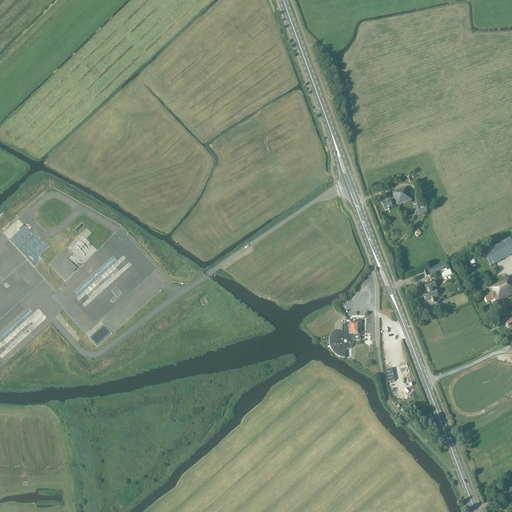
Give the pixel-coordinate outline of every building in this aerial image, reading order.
[(393,193),(398,205),(412,200),(409,192),(407,192),(406,188),(393,193)] [(392,207),(390,201),(383,204),(385,210),(392,207)] [(423,208),(421,209),(419,203),(414,205),(417,211),(419,216),(425,213),(424,210),(426,210),(425,207),(423,208)] [(414,236),(417,239),(422,234),(418,230),(414,234),(415,235),(414,236)] [(511,241),(510,238),(484,253),(491,266),(511,254),(511,241)] [(423,272),(425,277),(440,272),(443,278),(452,275),(448,265),(447,266),(446,262),(423,272)] [(489,288),(492,292),(484,296),(488,303),(495,298),(498,303),(511,294),(511,278),(510,276),(489,288)] [(432,283),(425,285),(427,291),(428,293),(424,295),(425,297),(424,298),(425,301),(426,300),(426,301),(430,299),(432,304),(436,302),(434,298),(438,296),(439,296),(438,292),(437,292),(436,290),(434,291),(433,289),(436,287),(434,282),(432,283)] [(333,353),(338,356),(340,358),(343,358),(345,358),(345,350),(348,349),(350,348),(352,346),(353,345),(354,343),(353,341),(359,341),(359,333),(361,333),(361,331),(359,331),(360,330),(358,330),(358,324),(350,324),(350,321),(343,321),(342,333),(332,333),(331,335),(330,338),(329,341),(330,344),(330,347),(331,350),(333,353)]
